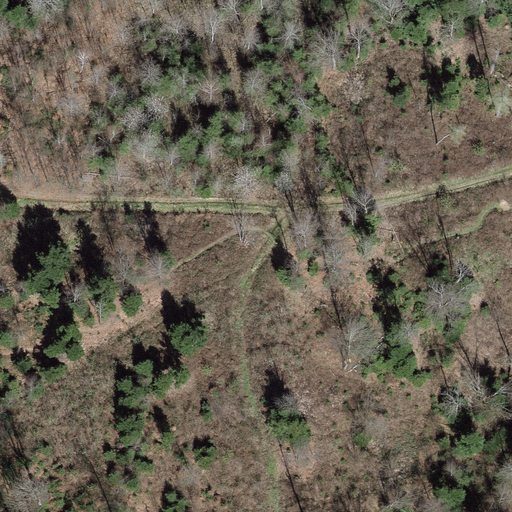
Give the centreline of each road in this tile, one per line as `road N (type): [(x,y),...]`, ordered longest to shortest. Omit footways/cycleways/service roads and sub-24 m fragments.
road 1 (track): [(511,165),(412,193),(292,204),(0,198)]
road 2 (track): [(292,204),(245,283),(243,367),(277,511)]
